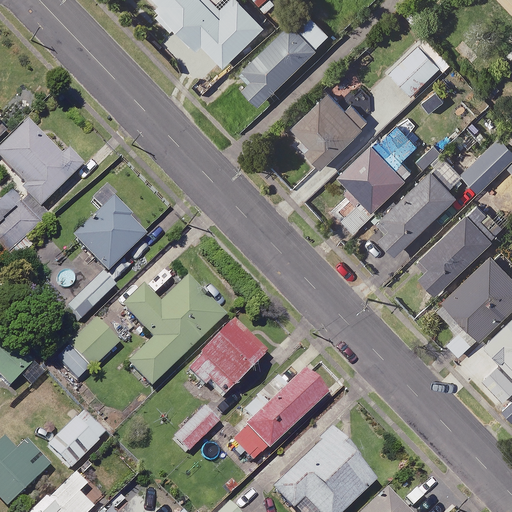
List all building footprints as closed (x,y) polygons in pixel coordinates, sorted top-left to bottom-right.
[(152,0),(156,4),(152,8),(196,51),(202,44),(225,66),(264,26),(237,0),(224,0),(217,7),(209,0),(152,0)] [(330,38),(305,11),(243,70),(253,80),(243,89),(259,105),(330,38)] [(448,63),(426,39),(390,73),(411,96),(448,63)] [(445,100),(437,91),(422,106),(430,114),(445,100)] [(361,128),(326,93),(292,127),(303,137),(297,143),(322,168),(361,128)] [(78,171),(30,122),(0,150),(0,167),(40,208),(78,171)] [(511,158),(511,152),(498,139),(463,176),(480,192),(511,158)] [(403,180),(368,145),(339,174),(363,199),(341,221),(354,234),(374,214),(371,212),(403,180)] [(432,170),(378,221),(387,230),(379,237),(395,254),(457,196),(432,170)] [(142,238),(99,193),(89,202),(100,213),(73,239),(105,273),(142,238)] [(0,245),(17,263),(33,248),(24,238),(45,218),(29,201),(6,223),(0,216),(0,245)] [(505,228),(482,203),(412,269),(435,294),(505,228)] [(511,279),(488,255),(442,301),(481,340),(511,308),(511,279)] [(113,288),(100,274),(65,307),(78,321),(113,288)] [(221,319),(185,280),(158,306),(140,287),(119,307),(151,341),(127,364),(149,388),(221,319)] [(511,317),(484,345),(511,374),(511,317)] [(115,345),(94,324),(70,347),(92,369),(115,345)] [(264,355),(230,324),(186,372),(202,387),(206,384),(223,399),(264,355)] [(31,365),(6,340),(0,345),(0,383),(6,390),(31,365)] [(323,399),(301,376),(244,428),(266,452),(323,399)] [(216,424),(202,410),(173,439),(187,453),(216,424)] [(104,435),(81,413),(45,450),(68,472),(104,435)] [(343,511),(375,482),(329,434),(271,490),(291,511),(343,511)] [(15,457),(1,443),(0,443),(0,506),(3,510),(47,469),(26,446),(15,457)] [(90,511),(75,496),(83,488),(73,477),(46,502),(44,501),(31,511),(90,511)] [(404,511),(384,492),(364,511),(404,511)] [(234,511),(225,503),(215,511),(234,511)]
